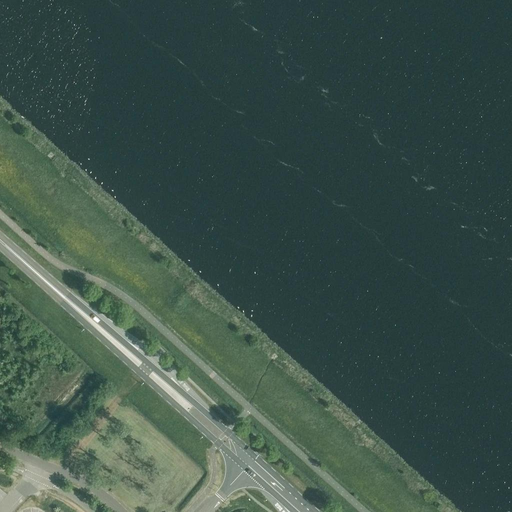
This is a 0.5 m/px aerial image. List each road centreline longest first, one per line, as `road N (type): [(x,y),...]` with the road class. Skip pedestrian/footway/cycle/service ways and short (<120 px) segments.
road 1 (primary): [(251,463),(0,240)]
road 2 (track): [(36,511),(45,481),(145,368)]
